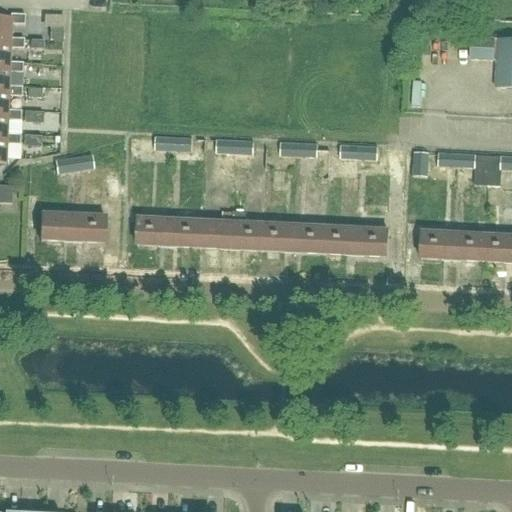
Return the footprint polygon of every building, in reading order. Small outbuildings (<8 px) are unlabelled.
[(0,21),(0,46),(10,47),(10,42),(11,28),(24,29),(24,18),(10,18),(10,22),(0,21)] [(54,32),(54,43),(63,43),(63,32),(54,32)] [(0,46),(0,70),(9,70),(9,66),(10,52),(23,52),(23,42),(10,42),(10,47),(0,46)] [(511,43),(498,43),(471,42),(470,62),(497,64),(496,91),(511,91),(511,43)] [(0,70),(0,93),(8,94),(8,90),(9,76),(22,77),(22,66),(9,66),(9,70),(0,70)] [(0,93),(0,117),(7,118),(7,114),(8,100),(21,101),(21,90),(8,90),(8,94),(0,93)] [(28,92),(27,100),(41,101),(41,93),(28,92)] [(0,117),(0,141),(6,142),(6,138),(7,124),(20,125),(20,114),(7,114),(7,118),(0,117)] [(24,115),(23,125),(40,126),(40,116),(24,115)] [(0,141),(0,166),(5,167),(6,148),(19,149),(19,138),(6,138),(6,142),(0,141)] [(24,140),(24,150),(40,150),(41,141),(24,140)] [(180,141),(179,158),(188,159),(189,142),(180,141)] [(205,143),(204,159),(213,160),(214,143),(205,143)] [(214,143),(213,160),(222,160),(222,143),(214,143)] [(256,145),(255,162),(263,162),(264,146),(256,145)] [(264,146),(263,162),(272,163),(273,146),(264,146)] [(306,148),(305,164),(314,165),(315,148),(306,148)] [(315,148),(314,165),(322,165),(323,148),(315,148)] [(356,150),(355,167),(364,167),(365,151),(356,150)] [(365,151),(364,167),(373,168),(374,151),(365,151)] [(413,154),(412,177),(427,177),(428,154),(413,154)] [(468,159),(467,176),(476,176),(477,160),(468,159)] [(73,161),(75,177),(84,176),(82,160),(73,161)] [(477,160),(476,176),(485,177),(485,160),(477,160)] [(75,177),(73,161),(65,162),(67,179),(75,177)] [(0,190),(0,207),(1,207),(11,208),(11,196),(11,190),(10,190),(1,190),(0,190)] [(46,245),(72,246),(74,204),(48,203),(46,245)] [(74,204),(72,246),(98,248),(100,205),(74,204)] [(159,208),(157,251),(183,252),(185,209),(159,208)] [(185,209),(183,252),(209,253),(211,211),(185,209)] [(211,211),(209,253),(234,254),(236,212),(211,211)] [(236,212),(234,254),(259,256),(261,213),(236,212)] [(261,213),(259,256),(284,257),(286,214),(261,213)] [(286,214),(284,257),(309,258),(311,216),(286,214)] [(311,216),(309,258),(334,259),(336,217),(311,216)] [(336,217),(334,259),(360,260),(362,218),(336,217)] [(362,218),(360,260),(386,262),(388,219),(362,218)] [(448,222),(445,265),(472,266),(474,224),(448,222)] [(474,224),(472,266),(497,267),(499,225),(474,224)] [(511,225),(499,225),(497,267),(511,267),(511,225)]
